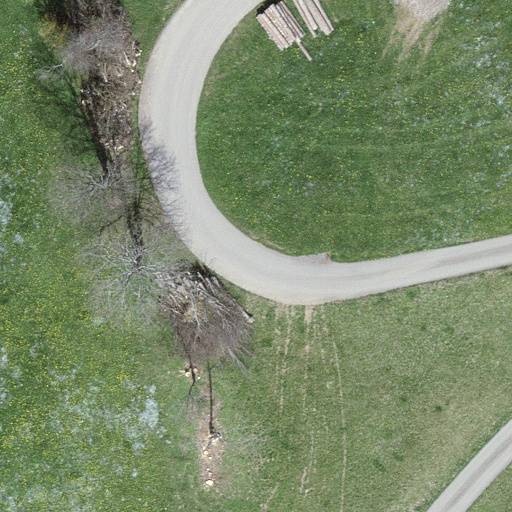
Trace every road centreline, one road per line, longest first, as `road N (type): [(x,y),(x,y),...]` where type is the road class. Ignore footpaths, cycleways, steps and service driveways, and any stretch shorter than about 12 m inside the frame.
road 1 (track): [(511,249),(313,278),(242,265),(207,238),(182,188)]
road 2 (track): [(182,188),(170,120),(188,53),(228,0)]
